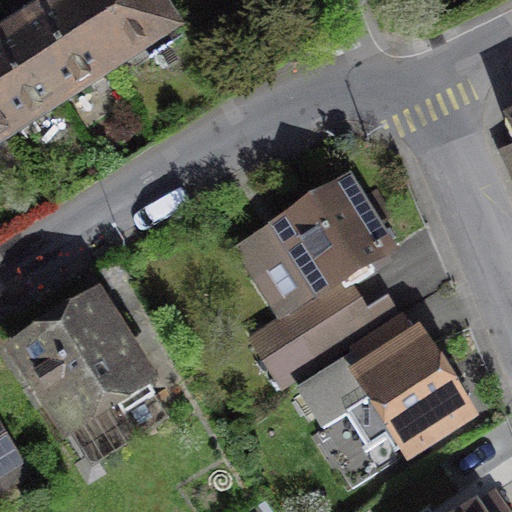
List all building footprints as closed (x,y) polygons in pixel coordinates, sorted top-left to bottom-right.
[(0,170),(205,44),(179,0),(86,0),(0,54),(0,170)] [(426,294),(361,187),(238,261),(304,369),(426,294)] [(190,387),(131,298),(41,358),(100,446),(190,387)] [(505,429),(448,339),(375,382),(430,469),(505,429)] [(0,511),(3,511),(35,494),(0,439),(0,511)]
